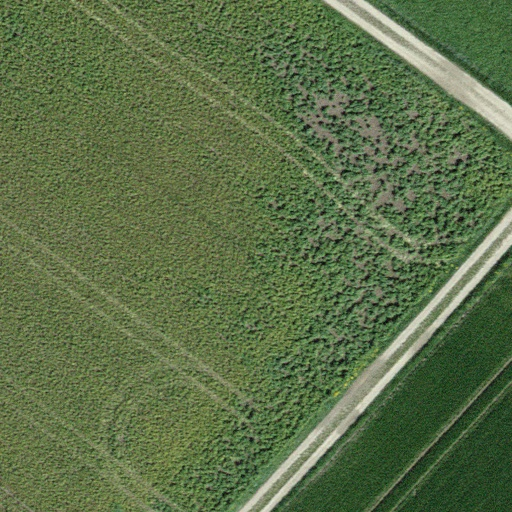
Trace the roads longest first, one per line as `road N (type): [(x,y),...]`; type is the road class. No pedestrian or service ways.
road 1 (track): [(511,230),(252,511)]
road 2 (track): [(511,117),(350,0)]
